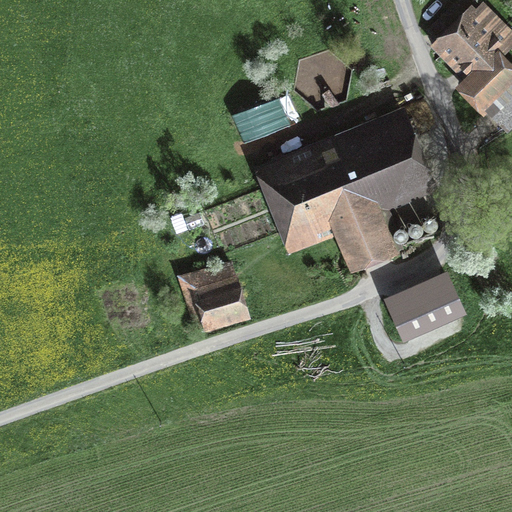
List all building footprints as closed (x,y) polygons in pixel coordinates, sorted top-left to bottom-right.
[(461,0),(430,28),(442,41),(436,47),(457,70),(463,65),(472,75),(496,53),(511,38),(511,32),(484,3),(478,9),(469,0),(461,0)] [(485,104),(511,79),(511,71),(496,53),(472,75),(464,82),(485,104)] [(336,217),(354,262),(396,246),(379,201),(415,187),(413,180),(425,175),(404,122),(276,172),(299,232),(336,217)] [(445,275),(390,299),(404,331),(459,307),(445,275)] [(207,297),(213,318),(244,309),(238,288),(207,297)]
